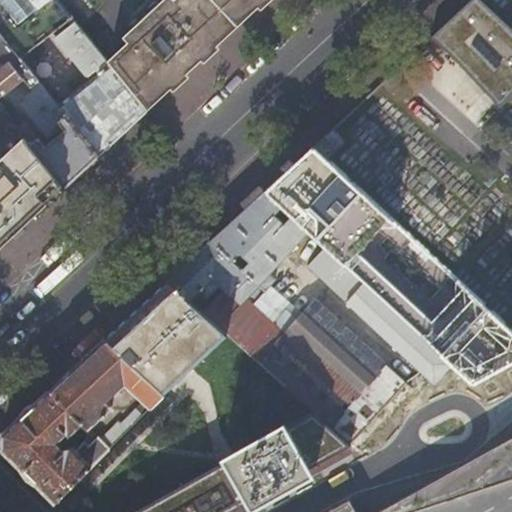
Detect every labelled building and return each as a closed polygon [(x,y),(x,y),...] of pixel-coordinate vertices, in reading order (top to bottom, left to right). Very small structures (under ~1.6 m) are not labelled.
[(72,19),(56,0),(0,0),(0,33),(20,58),(21,59),(52,35),(72,19)] [(174,0),(164,0),(152,11),(197,66),(227,38),(255,12),(246,0),(174,0)] [(246,0),(255,12),(267,0),(246,0)] [(511,95),(511,29),(479,0),(470,0),(430,37),(457,62),(500,108),(511,95)] [(197,66),(152,11),(124,38),(129,44),(108,63),(110,65),(148,112),(170,90),(197,66)] [(72,19),(52,35),(90,81),(110,65),(108,63),(72,19)] [(67,187),(85,170),(100,156),(59,107),(21,59),(20,58),(0,33),(0,98),(24,79),(33,90),(24,98),(26,100),(22,104),(48,138),(49,137),(53,141),(46,147),(25,122),(18,127),(67,187)] [(110,65),(90,81),(59,107),(100,156),(123,134),(148,112),(110,65)] [(34,217),(67,187),(18,127),(0,104),(0,147),(13,137),(28,156),(32,160),(7,182),(3,178),(0,175),(0,247),(1,248),(2,247),(22,229),(34,217)] [(334,127),(313,146),(326,159),(346,140),(334,127)] [(326,159),(313,146),(305,154),(304,162),(307,168),(291,185),(281,176),(266,190),(310,231),(328,247),(351,266),(358,251),(389,217),(326,159)] [(304,162),(305,154),(291,167),(281,176),(291,185),(307,168),(304,162)] [(32,160),(28,156),(3,178),(7,182),(32,160)] [(261,285),(266,290),(276,279),(270,273),(310,231),(266,190),(221,232),(171,279),(192,298),(201,290),(209,296),(221,283),(232,293),(212,316),(230,333),(314,408),(352,443),(408,384),(317,300),(304,314),(275,287),(256,308),(247,299),(261,285)] [(22,229),(2,247),(9,255),(29,237),(22,229)] [(455,365),(351,266),(328,247),(310,266),(437,384),(455,365)] [(165,393),(230,333),(212,316),(192,298),(171,279),(106,339),(165,393)] [(165,393),(106,339),(52,390),(90,428),(101,418),(103,419),(106,415),(105,414),(113,407),(107,400),(126,384),(147,402),(153,408),(166,394),(165,393)] [(4,449),(58,502),(111,449),(104,442),(90,428),(52,390),(5,434),(4,449)] [(147,402),(122,427),(120,426),(104,442),(111,449),(153,408),(147,402)] [(314,408),(133,511),(231,511),(352,443),(314,408)] [(511,511),(511,437),(379,511),(355,511),(349,500),(327,511),(511,511)]
